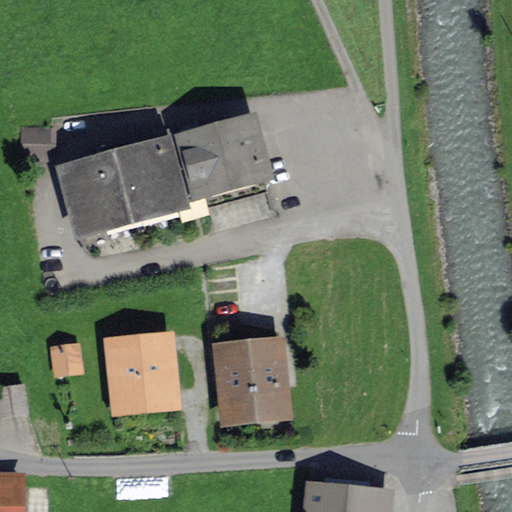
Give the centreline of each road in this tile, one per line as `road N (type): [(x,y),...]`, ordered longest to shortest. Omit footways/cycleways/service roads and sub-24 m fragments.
road 1 (residential): [(0,459),(92,468),(415,464)]
road 2 (residential): [(415,464),(419,346),(393,162)]
road 3 (residential): [(311,0),(393,162)]
road 4 (residential): [(393,162),(382,0)]
